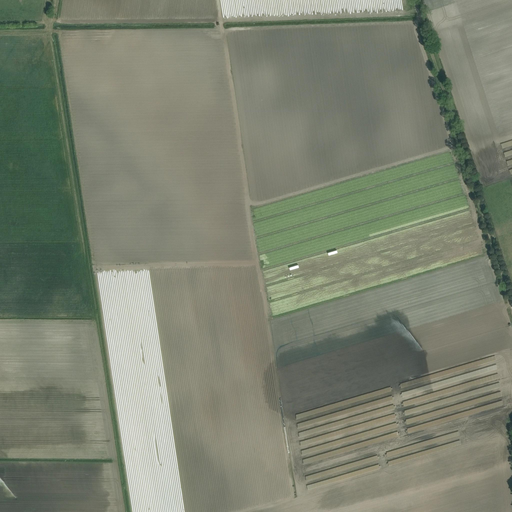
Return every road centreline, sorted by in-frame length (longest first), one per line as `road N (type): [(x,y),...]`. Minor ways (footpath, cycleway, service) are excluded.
road 1 (track): [(432,57),(511,301)]
road 2 (track): [(419,21),(226,32)]
